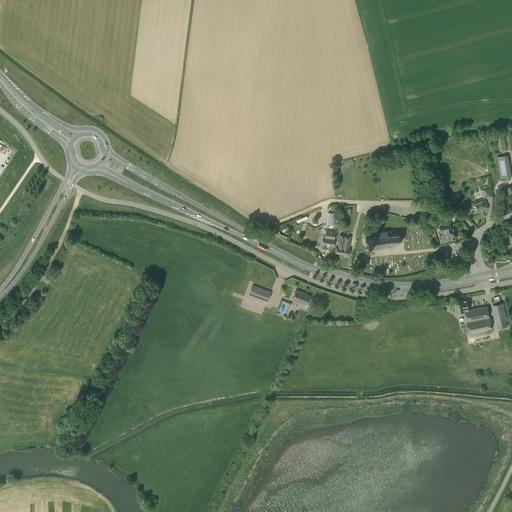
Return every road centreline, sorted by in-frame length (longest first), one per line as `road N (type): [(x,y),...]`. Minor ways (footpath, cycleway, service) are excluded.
road 1 (unclassified): [(481,287),(398,298),(338,289),(197,224),(96,198),(72,184)]
road 2 (track): [(511,414),(433,397),(279,403),(218,511)]
road 3 (residential): [(476,235),(460,215),(430,203),(325,202),(268,225)]
road 4 (primary): [(313,268),(343,282),(399,290),(480,281)]
road 5 (primary): [(478,274),(394,283),(313,268)]
road 6 (track): [(0,326),(49,263),(80,189)]
road 7 (primary): [(124,181),(267,246)]
road 8 (primary): [(267,246),(131,168)]
road 9 (track): [(268,225),(220,209),(135,160)]
road 10 (primary): [(0,297),(72,184)]
road 11 (primary): [(65,180),(0,289)]
